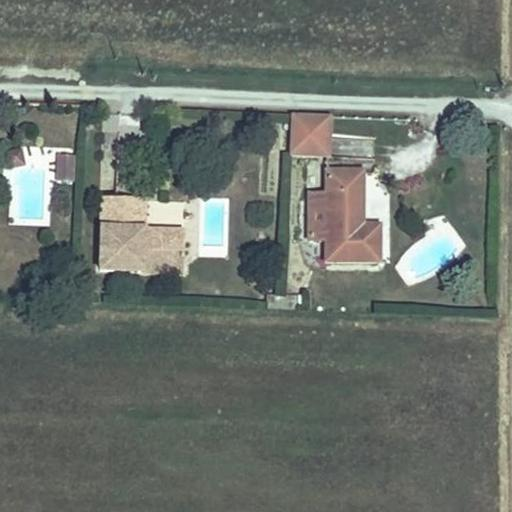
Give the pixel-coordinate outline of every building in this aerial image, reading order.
[(330,165),(332,124),(292,123),(291,164),(330,165)] [(60,164),(59,186),(73,187),(74,164),(60,164)] [(362,175),(325,174),(325,266),(379,267),(379,231),(362,231),(362,175)] [(132,235),(133,205),(104,204),(102,274),(184,277),(185,245),(145,244),(146,235),(132,235)] [(147,205),(133,205),(132,235),(146,235),(147,205)] [(186,237),(146,235),(145,244),(185,245),(186,237)]
